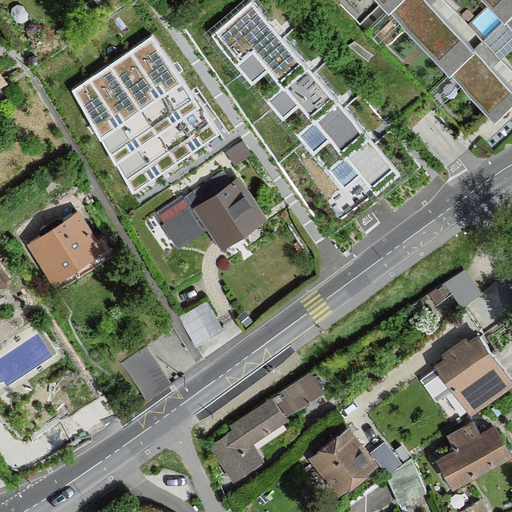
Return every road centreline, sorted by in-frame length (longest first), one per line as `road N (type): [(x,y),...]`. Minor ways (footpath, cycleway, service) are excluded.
road 1 (tertiary): [(476,190),(171,411)]
road 2 (tertiary): [(171,411),(26,511)]
road 3 (residential): [(476,190),(511,306)]
